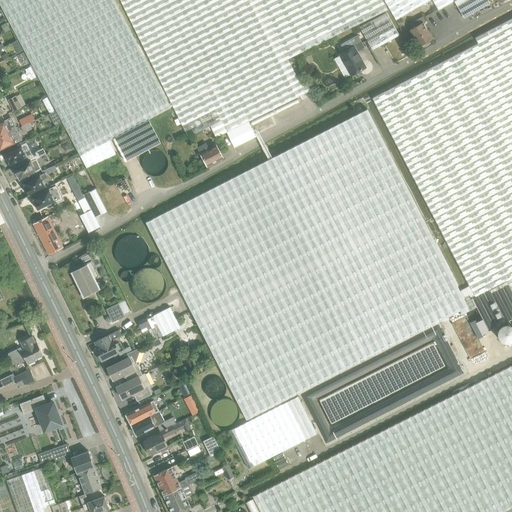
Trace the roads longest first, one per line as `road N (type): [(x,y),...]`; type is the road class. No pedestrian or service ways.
road 1 (unclassified): [(37,270),(511,3)]
road 2 (unclassified): [(206,511),(511,354)]
road 3 (primary): [(147,511),(37,270)]
